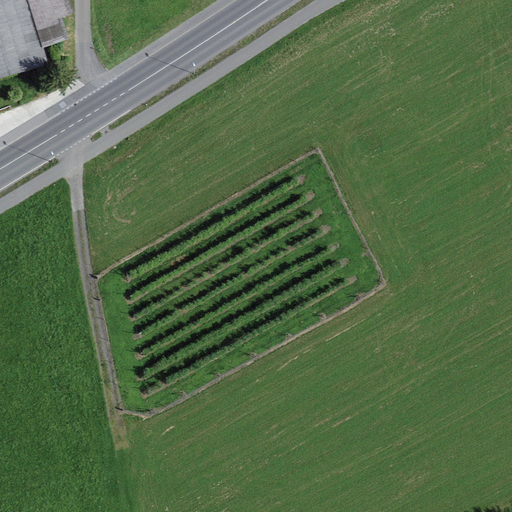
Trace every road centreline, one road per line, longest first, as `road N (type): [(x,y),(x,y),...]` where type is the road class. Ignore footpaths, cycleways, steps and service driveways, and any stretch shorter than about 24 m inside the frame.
road 1 (track): [(125,487),(63,133)]
road 2 (primary): [(0,169),(264,0)]
